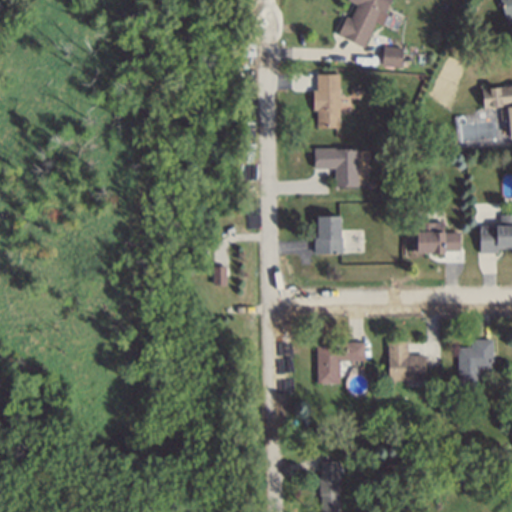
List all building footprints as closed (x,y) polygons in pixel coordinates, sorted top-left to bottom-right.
[(372,21),(361,45),(334,33),(343,14),(347,16),(354,2),(349,0),(386,0),(381,10),(384,12),(379,24),(372,21)] [(511,16),(503,19),(496,0),(511,0),(511,16)] [(378,62),(379,43),(399,44),(398,48),(412,50),(411,62),(397,60),(397,63),(378,62)] [(335,72),(336,125),(313,126),(313,108),(310,108),(309,88),(313,88),(313,73),(335,72)] [(511,138),(507,139),(505,119),(498,120),(497,108),(504,108),(504,105),(480,108),(479,87),(511,84),(511,138)] [(354,147),(354,185),(332,185),(332,166),(310,166),(310,146),(332,146),(332,148),(354,147)] [(370,186),(366,187),(364,185),(362,182),(363,179),(366,178),(370,179),(372,183),(370,186)] [(476,250),(476,225),(496,224),(496,213),(511,213),(511,247),(495,247),(495,250),(476,250)] [(336,214),(337,235),(338,235),(339,251),(311,251),(311,226),(314,226),(314,214),(336,214)] [(408,249),(407,219),(440,218),(440,229),(456,229),(456,248),(408,249)] [(210,282),(210,263),(223,263),(223,282),(210,282)] [(455,384),(454,346),(468,345),(468,338),(489,338),(490,366),(476,366),(476,383),(455,384)] [(421,378),(385,379),(384,340),(404,339),(404,354),(421,353),(421,378)] [(313,381),(313,343),(327,343),(327,341),(360,340),(360,359),(336,359),(336,381),(313,381)] [(377,469),(377,458),(390,458),(391,469),(377,469)] [(336,460),(336,511),(317,511),(317,494),(316,494),(315,474),(317,474),(316,460),(336,460)] [(462,474),(455,480),(450,475),(457,468),(462,474)]
